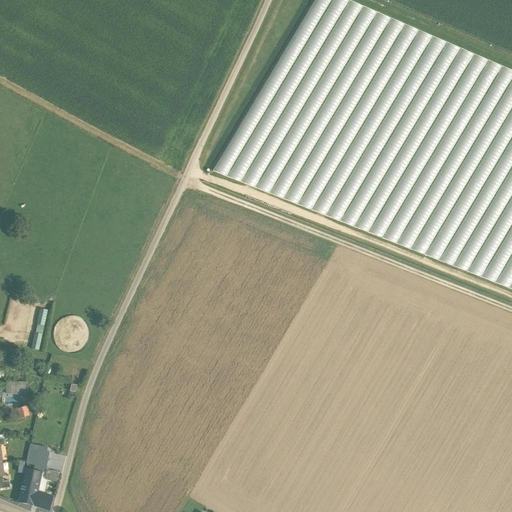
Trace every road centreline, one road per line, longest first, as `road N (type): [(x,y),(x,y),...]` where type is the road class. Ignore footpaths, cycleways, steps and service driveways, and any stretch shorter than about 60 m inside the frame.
road 1 (track): [(56,511),(107,341),(267,0)]
road 2 (track): [(185,181),(511,311)]
road 3 (track): [(185,181),(0,79)]
